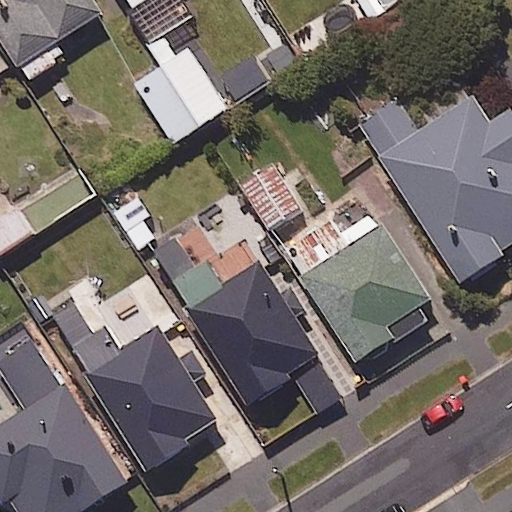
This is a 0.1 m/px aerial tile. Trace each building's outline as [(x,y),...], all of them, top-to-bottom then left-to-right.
[(93,0),(0,0),(0,29),(28,77),(65,55),(56,40),(101,13),(93,0)] [(364,0),(346,12),(356,27),(396,0),(364,0)] [(228,104),(191,46),(179,53),(164,29),(147,40),(163,64),(138,80),(176,138),(228,104)] [(0,41),(0,73),(14,66),(0,41)] [(361,123),(464,279),(510,249),(507,245),(511,241),(511,104),(489,120),(470,90),(419,124),(400,97),(361,123)] [(305,206),(278,161),(244,182),(272,227),(305,206)] [(163,236),(137,196),(115,210),(141,251),(163,236)] [(0,252),(37,229),(22,205),(0,218),(0,252)] [(431,297),(372,210),(345,229),(336,216),(286,250),(359,357),(397,331),(401,338),(431,317),(422,304),(431,297)] [(345,393),(322,357),(263,255),(224,277),(194,225),(160,245),(249,399),(294,373),(319,410),(345,393)] [(119,348),(82,291),(49,312),(149,466),(222,419),(159,322),(119,348)] [(11,497),(21,511),(81,511),(79,508),(129,475),(66,377),(61,381),(34,339),(0,360),(0,363),(26,404),(0,420),(0,490),(6,500),(11,497)]
